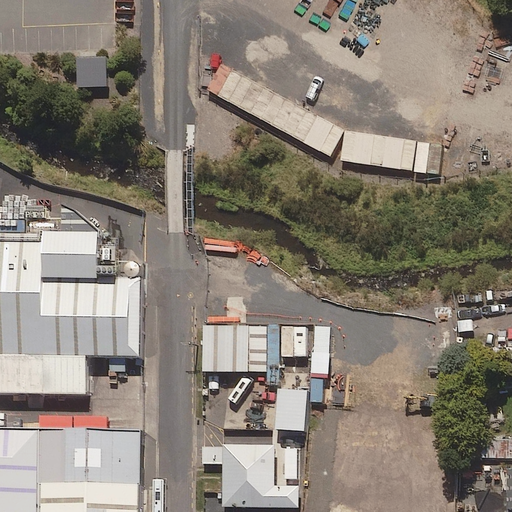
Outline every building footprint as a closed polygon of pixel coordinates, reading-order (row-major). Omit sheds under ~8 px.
[(435,0),(418,0),(417,3),(430,10),(435,0)] [(232,75),(219,99),(333,159),(346,136),(232,75)] [(432,150),(350,137),(345,166),(428,178),(432,150)] [(0,231),(0,343),(150,344),(150,275),(109,275),(109,232),(0,231)] [(270,283),(247,283),(246,296),(270,297),(270,283)] [(274,325),(204,325),(203,371),(274,371),(274,325)] [(54,344),(0,343),(0,390),(54,390),(54,344)] [(447,351),(407,353),(408,381),(448,380),(447,351)] [(345,359),(313,359),(313,384),(346,383),(345,359)] [(313,397),(283,395),(281,435),(311,437),(313,397)] [(50,511),(51,420),(0,420),(0,511),(50,511)] [(51,420),(50,511),(150,511),(150,421),(51,420)] [(511,437),(475,438),(475,458),(511,458),(511,437)] [(279,446),(202,446),(202,465),(221,465),(221,505),(302,506),(302,482),(279,482),(279,446)]
